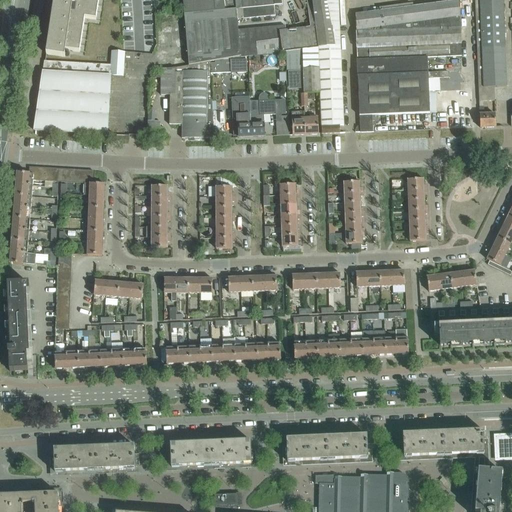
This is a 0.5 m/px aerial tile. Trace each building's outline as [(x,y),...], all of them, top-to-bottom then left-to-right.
[(54,0),(46,55),(64,57),(66,51),(79,53),(85,19),(96,20),(98,0),(54,0)] [(182,0),(184,14),(224,11),(223,0),(182,0)] [(282,5),(281,0),(235,0),(235,1),(232,1),(232,0),(228,0),(229,2),(224,2),(223,0),(224,11),(184,14),(188,65),(211,62),(247,57),(285,53),(318,49),(315,27),(310,28),(286,30),(285,26),(238,30),(236,10),(242,9),(243,20),(275,16),(274,6),(282,5)] [(343,126),(338,0),(320,0),(313,1),(316,27),(315,27),(318,49),(320,93),(321,127),(343,126)] [(475,0),(479,90),(479,102),(495,102),(494,88),(505,88),(502,0),(475,0)] [(462,59),(459,1),(355,15),(360,127),(357,127),(357,133),(360,133),(373,133),(372,116),(429,113),(427,60),(462,59)] [(165,41),(165,56),(183,56),(182,41),(165,41)] [(320,93),(318,49),(285,53),(286,71),(303,70),(304,94),(308,94),(320,93)] [(111,76),(124,77),(124,70),(125,52),(114,52),(112,51),(112,52),(111,65),(110,76),(111,76)] [(129,66),(146,64),(146,57),(128,59),(129,66)] [(248,73),(247,57),(211,62),(211,74),(248,73)] [(110,76),(111,65),(92,64),(66,63),(45,62),(34,131),(107,135),(111,76),(110,76)] [(213,116),(211,74),(211,62),(188,65),(171,68),(170,70),(161,69),(160,71),(152,71),(152,79),(161,79),(160,96),(170,96),(169,125),(182,125),(182,139),(213,139),(213,137),(213,116)] [(302,71),(288,72),(289,82),(296,82),(297,89),(303,89),(302,71)] [(259,102),(250,102),(252,138),(265,137),(264,116),(276,115),(275,101),(269,101),(269,99),(268,96),(265,94),(262,94),(259,97),(258,100),(259,102)] [(250,98),(232,99),(234,136),(238,136),(238,138),(252,138),(250,98)] [(484,108),(479,108),(480,129),(496,128),(495,115),(484,115),(484,108)] [(148,121),(147,137),(159,138),(160,122),(154,122),(155,109),(149,109),(148,121)] [(305,119),(305,113),(292,113),(292,120),(289,120),(289,134),(292,133),(292,136),(305,135),(305,119)] [(225,116),(213,116),(213,137),(225,137),(225,116)] [(282,123),(276,123),(277,137),(289,136),(289,134),(289,120),(288,117),(281,117),(282,123)] [(318,118),(305,119),(305,135),(319,135),(318,118)] [(340,126),(322,127),(322,135),(340,134),(340,126)] [(39,181),(40,168),(30,168),(29,174),(30,174),(30,175),(34,175),(33,181),(39,181)] [(30,174),(29,174),(17,173),(16,180),(17,180),(17,185),(33,186),(33,181),(34,175),(30,175),(30,174)] [(221,178),(222,188),(216,188),(216,199),(234,198),(234,194),(232,194),(232,187),(236,187),(235,178),(221,178)] [(407,181),(408,191),(426,190),(426,186),(424,186),(423,180),(407,181)] [(360,189),(360,182),(343,183),(344,194),(362,193),(362,189),(360,189)] [(85,184),(84,196),(90,196),(104,196),(104,184),(92,184),(86,184),(85,184)] [(32,197),(33,186),(17,185),(16,190),(15,190),(15,196),(32,197)] [(296,185),(280,186),(280,196),(299,196),(298,191),(296,191),(296,185)] [(168,193),(168,187),(151,187),(152,198),(170,198),(170,193),(168,193)] [(426,195),(426,190),(408,191),(408,201),(424,201),(424,195),(426,195)] [(363,197),(362,193),(344,194),(344,204),(360,203),(360,198),(363,197)] [(31,209),(32,197),(15,196),(14,202),(15,202),(15,207),(31,209)] [(104,209),(104,196),(90,196),(89,208),(104,209)] [(299,200),(299,196),(280,196),(280,207),(297,206),(296,200),(299,200)] [(171,202),(170,198),(152,198),(152,208),(168,208),(168,202),(171,202)] [(234,203),(234,198),(216,199),(216,209),(232,209),(232,203),(234,203)] [(424,207),(424,201),(408,201),(408,212),(427,211),(427,206),(424,207)] [(361,209),(360,203),(344,204),(345,214),(364,213),(364,209),(361,209)] [(297,212),(297,206),(280,207),(281,217),(300,216),(300,212),(297,212)] [(30,220),(31,209),(15,207),(14,213),(13,219),(30,220)] [(104,221),(104,209),(89,208),(89,220),(104,221)] [(168,214),(168,208),(152,208),(152,218),(171,218),(171,214),(168,214)] [(232,214),(232,209),(216,209),(216,219),(235,219),(235,214),(232,214)] [(427,215),(427,211),(408,212),(409,222),(425,221),(425,215),(427,215)] [(364,218),(364,213),(345,214),(345,224),(362,224),(361,218),(364,218)] [(300,220),(300,216),(281,217),(281,227),(298,226),(297,220),(300,220)] [(511,232),(511,219),(507,217),(502,228),(511,232)] [(171,222),(171,218),(152,218),(152,228),(168,228),(168,222),(171,222)] [(272,226),(281,225),(281,218),(272,218),(272,226)] [(29,231),(30,220),(13,219),(13,225),(14,225),(13,230),(29,231)] [(235,223),(235,219),(216,219),(216,229),(233,229),(232,223),(235,223)] [(104,233),(104,221),(89,220),(89,232),(104,233)] [(425,227),(425,221),(409,222),(409,232),(429,231),(428,226),(425,227)] [(362,229),(362,224),(345,224),(346,234),(365,234),(364,229),(362,229)] [(298,232),(298,226),(281,227),(282,237),(301,236),(301,232),(298,232)] [(168,228),(152,228),(146,229),(146,239),(152,239),(171,238),(171,234),(168,234),(168,228)] [(510,245),(511,241),(511,232),(502,228),(497,238),(510,245)] [(233,235),(233,229),(216,229),(216,239),(235,239),(235,235),(233,235)] [(28,242),(29,231),(13,230),(13,235),(12,235),(11,241),(28,242)] [(429,235),(429,231),(409,232),(410,242),(426,241),(426,235),(429,235)] [(104,245),(104,233),(89,232),(89,244),(104,245)] [(365,238),(365,234),(346,234),(346,245),(363,244),(362,238),(365,238)] [(301,241),(301,236),(282,237),(282,248),(299,247),(298,241),(301,241)] [(171,243),(171,238),(152,239),(152,249),(168,248),(168,243),(171,243)] [(505,255),(510,245),(497,238),(492,249),(505,256),(505,255)] [(235,243),(235,239),(216,239),(216,250),(232,249),(232,243),(235,243)] [(27,254),(28,242),(11,241),(11,247),(12,247),(12,253),(27,254)] [(103,257),(104,245),(89,244),(88,256),(103,257)] [(492,249),(487,260),(490,261),(495,264),(500,266),(506,269),(511,258),(505,255),(505,256),(492,249)] [(27,265),(27,254),(12,253),(11,258),(10,258),(10,264),(22,265),(27,265)] [(489,262),(487,265),(510,276),(511,273),(489,262)] [(404,271),(392,272),(393,287),(405,286),(404,271)] [(476,286),(474,271),(463,273),(465,287),(476,286)] [(381,287),(380,272),(368,273),(369,288),(381,287)] [(393,287),(392,272),(380,272),(381,287),(393,287)] [(369,288),(368,273),(356,273),(357,288),(369,288)] [(465,287),(463,273),(451,274),(453,289),(465,287)] [(329,289),(329,274),(317,275),(317,290),(329,289)] [(341,289),(341,274),(329,274),(329,289),(341,289)] [(453,289),(451,274),(439,276),(441,291),(453,289)] [(305,275),(292,276),(293,291),(305,291),(305,275)] [(317,290),(317,275),(305,275),(305,291),(317,290)] [(441,291),(439,276),(427,278),(429,292),(441,291)] [(265,292),(265,277),(253,278),(253,293),(265,292)] [(277,277),(265,277),(265,292),(277,292),(277,277)] [(241,293),(241,278),(229,279),(229,294),(241,293)] [(253,278),(241,278),(241,293),(253,293),(253,278)] [(166,279),(166,294),(172,294),(171,302),(176,302),(176,294),(178,294),(178,279),(166,279)] [(189,294),(189,279),(178,279),(178,294),(189,294)] [(201,294),(201,279),(189,279),(189,294),(201,294)] [(201,279),(201,294),(213,294),(213,279),(201,279)] [(108,297),(109,282),(97,281),(96,296),(108,297)] [(120,298),(121,283),(109,282),(108,297),(120,298)] [(132,299),(133,284),(121,283),(120,298),(132,299)] [(23,284),(22,285),(22,284),(7,285),(8,293),(6,293),(10,372),(28,371),(27,363),(33,362),(32,347),(29,347),(27,292),(30,292),(29,284),(23,284)] [(143,300),(145,285),(133,284),(132,299),(143,300)] [(478,297),(472,297),(472,302),(467,302),(467,308),(473,308),(480,307),(478,297)] [(443,309),(442,303),(436,304),(436,299),(430,299),(431,310),(436,309),(436,310),(443,309)] [(108,324),(108,318),(101,318),(101,316),(92,315),(91,324),(108,324)] [(511,321),(439,324),(440,345),(511,341),(511,321)] [(133,337),(133,331),(131,331),(131,325),(124,326),(125,331),(127,331),(127,337),(133,337)] [(111,332),(111,326),(102,326),(102,332),(105,332),(105,338),(110,338),(110,332),(111,332)] [(373,333),(362,334),(362,340),(363,357),(369,357),(369,356),(374,355),(373,339),(373,335),(373,333)] [(397,354),(396,338),(385,339),(386,356),(392,356),(391,354),(397,354)] [(407,338),(396,338),(397,354),(402,354),(402,355),(408,355),(408,342),(407,342),(407,338)] [(385,339),(373,339),(374,355),(380,355),(380,356),(386,356),(385,339)] [(351,356),(351,340),(339,341),(340,358),(346,358),(346,356),(351,356)] [(362,340),(351,340),(351,356),(357,356),(357,357),(363,357),(362,340)] [(329,357),(328,341),(317,342),(318,359),(324,358),(324,357),(329,357)] [(340,358),(339,341),(328,341),(329,357),(334,357),(334,358),(340,358)] [(306,358),(306,342),(294,343),(294,347),(294,360),(301,359),(301,358),(306,358)] [(318,359),(317,342),(306,342),(306,358),(312,358),(312,359),(318,359)] [(279,347),(279,343),(268,344),(269,360),(274,360),(274,361),(281,360),(280,347),(279,347)] [(258,361),(257,344),(246,345),(246,361),(252,361),(252,362),(258,361)] [(269,360),(268,344),(257,344),(258,361),(264,361),(263,360),(269,360)] [(235,362),(234,345),(223,346),(224,362),(229,362),(229,363),(235,362)] [(246,361),(246,345),(234,345),(235,362),(241,362),(241,361),(246,361)] [(213,363),(212,346),(200,347),(201,363),(207,363),(207,364),(213,363)] [(224,362),(223,346),(212,346),(213,363),(218,363),(218,362),(224,362)] [(190,364),(189,347),(178,348),(179,364),(184,364),(184,365),(190,364)] [(201,363),(200,347),(189,347),(190,364),(196,364),(196,363),(201,363)] [(179,364),(178,348),(166,348),(166,352),(166,365),(173,365),(173,364),(179,364)] [(145,353),(145,349),(134,350),(134,366),(139,366),(139,367),(147,366),(146,353),(145,353)] [(124,367),(123,350),(112,351),(112,367),(118,367),(118,368),(124,367)] [(134,366),(134,350),(123,350),(124,367),(129,367),(129,366),(134,366)] [(101,368),(100,351),(90,352),(91,368),(95,368),(95,369),(101,368)] [(112,367),(112,351),(100,351),(101,368),(107,368),(107,367),(112,367)] [(79,369),(79,352),(66,353),(67,369),(73,369),(73,370),(79,369)] [(91,368),(90,352),(79,352),(79,369),(86,369),(86,368),(91,368)] [(67,369),(66,353),(55,353),(55,357),(55,370),(62,370),(62,369),(67,369)] [(460,431),(443,432),(444,444),(444,455),(464,455),(484,454),(484,442),(484,440),(483,430),(465,431),(465,430),(460,431)] [(420,433),(403,434),(403,443),(403,446),(404,457),(424,456),(444,455),(444,444),(443,432),(426,433),(426,432),(420,432),(420,433)] [(344,436),(327,437),(327,449),(328,460),(348,459),(368,459),(367,447),(367,445),(367,435),(349,436),(349,435),(344,435),(344,436)] [(497,459),(511,458),(511,436),(496,437),(497,459)] [(304,438),(286,439),(287,448),(287,450),(287,462),(308,461),(328,460),(327,449),(327,437),(309,438),(309,437),(304,437),(304,438)] [(231,441),(211,442),(211,454),(212,466),(232,465),(251,464),(251,452),(251,450),(250,441),(231,441)] [(190,443),(170,444),(170,453),(170,455),(171,467),(191,466),(212,466),(211,454),(211,442),(190,443)] [(134,446),(94,447),(95,459),(95,471),(115,470),(135,469),(134,457),(134,455),(134,446)] [(54,449),(54,458),(54,460),(55,472),(75,471),(95,471),(95,459),(94,447),(54,449)] [(503,511),(505,496),(507,478),(505,478),(501,477),(502,472),(499,472),(490,471),(478,470),(474,511),(503,511)] [(408,511),(409,483),(409,482),(409,481),(408,480),(408,478),(407,478),(406,477),(406,476),(405,475),(403,474),(402,474),(401,474),(400,473),(386,473),(387,476),(360,475),(360,478),(335,477),(335,476),(315,476),(315,484),(319,484),(318,511),(408,511)] [(59,511),(58,493),(34,494),(35,509),(34,511),(59,511)] [(0,511),(34,511),(35,509),(34,494),(28,495),(21,496),(21,495),(0,495),(0,511)] [(236,494),(214,495),(215,507),(237,506),(236,494)]
